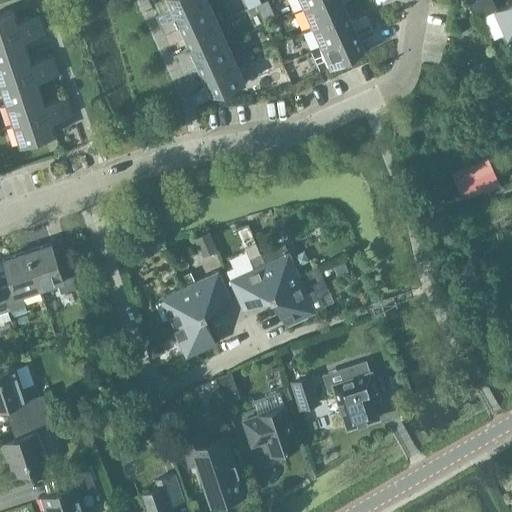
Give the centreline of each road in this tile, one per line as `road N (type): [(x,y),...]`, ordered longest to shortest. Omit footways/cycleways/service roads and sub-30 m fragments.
road 1 (residential): [(84,188),(181,154),(285,139),(385,95),(406,73),(420,0)]
road 2 (residential): [(260,345),(169,385),(147,381),(84,188)]
road 3 (unclassified): [(359,511),(511,422)]
